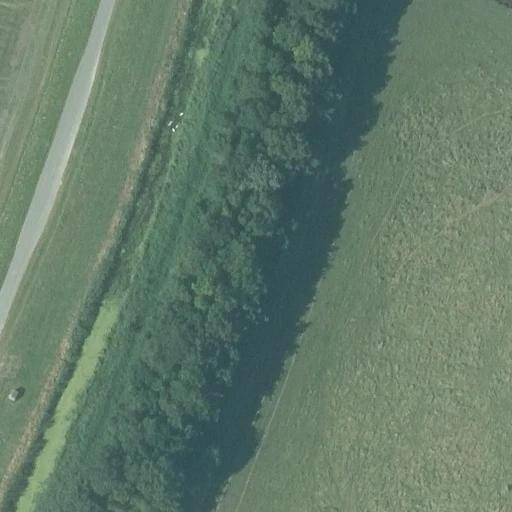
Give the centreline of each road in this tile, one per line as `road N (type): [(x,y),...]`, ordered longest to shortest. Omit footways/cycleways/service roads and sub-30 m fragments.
road 1 (track): [(63,511),(165,274),(253,0)]
road 2 (track): [(367,0),(286,267),(185,511)]
road 3 (unclassified): [(0,312),(108,0)]
